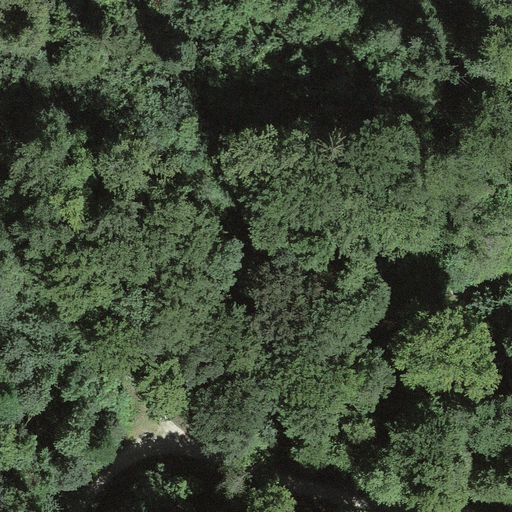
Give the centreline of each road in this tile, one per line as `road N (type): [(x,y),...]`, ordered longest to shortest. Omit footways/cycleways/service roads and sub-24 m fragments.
road 1 (track): [(73,511),(96,478),(137,443),(180,438),(290,483),(436,511)]
road 2 (track): [(0,214),(180,438)]
